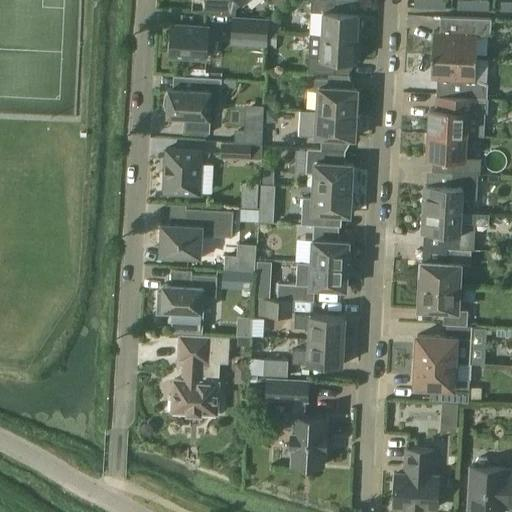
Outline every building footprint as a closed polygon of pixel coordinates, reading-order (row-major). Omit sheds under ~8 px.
[(203,0),(203,13),(235,15),(235,8),(242,4),(246,0),(203,0)] [(311,0),(310,34),(360,37),(362,14),(337,13),(338,0),(311,0)] [(457,0),(457,10),(472,10),(473,0),(457,0)] [(473,0),(472,10),(489,11),(489,0),(476,0),(473,0)] [(511,1),(501,2),(500,10),(511,10),(511,1)] [(230,44),(267,47),(268,19),(232,16),(230,44)] [(433,55),(476,57),(477,37),(491,34),(491,19),(441,17),(440,33),(434,32),(433,55)] [(171,55),(207,58),(209,27),(173,24),(172,40),(169,41),(168,50),(171,52),(171,55)] [(307,72),(329,74),(334,74),(335,59),(359,61),(360,37),(310,34),(307,72)] [(437,95),(487,98),(488,84),(475,78),(476,57),(433,55),(432,78),(437,78),(437,95)] [(349,75),(334,74),(329,74),(328,78),(315,78),(314,90),(319,91),(318,111),(356,113),(358,88),(349,88),(349,75)] [(183,89),(169,88),(169,92),(167,92),(165,98),(164,101),(164,105),(166,111),(168,111),(168,115),(186,116),(185,133),(183,133),(208,135),(209,117),(210,118),(211,102),(220,102),(222,78),(184,76),(183,89)] [(430,109),(428,133),(484,136),(485,115),(487,115),(487,98),(437,95),(436,109),(430,109)] [(321,149),(328,150),(340,150),(340,137),(355,138),(356,113),(318,111),(318,112),(299,111),(299,136),(321,136),(321,149)] [(262,144),(263,132),(245,131),(235,130),(234,142),(262,144)] [(453,172),(478,174),(480,174),(481,159),(466,159),(467,136),(484,136),(428,133),(427,157),(453,158),(452,172),(453,172)] [(221,157),(261,159),(262,144),(234,142),(222,142),(221,157)] [(164,193),(200,195),(202,151),(166,149),(164,193)] [(314,173),(314,187),(352,189),(352,184),(357,169),(353,168),(353,164),(327,162),(328,150),(321,149),(321,150),(308,149),(306,173),(314,173)] [(426,185),(424,209),(462,211),(463,198),(477,199),(478,174),(453,172),(453,186),(426,185)] [(301,224),(314,225),(323,225),(324,213),(351,214),(351,210),(354,210),(352,194),(352,189),(314,187),(313,198),(303,197),(301,224)] [(160,254),(201,256),(202,235),(232,236),(234,211),(187,208),(186,224),(162,223),(160,254)] [(259,208),(259,220),(273,220),(273,208),(259,208)] [(448,249),(471,250),(472,250),(474,250),(475,225),(461,224),(462,211),(424,209),(423,233),(450,234),(449,248),(448,248),(448,249)] [(314,225),(312,263),(351,265),(351,264),(351,250),(349,250),(349,241),(339,240),(336,237),(337,227),(339,227),(339,226),(323,225),(314,225)] [(225,254),(224,269),(255,271),(256,244),(238,243),(237,255),(225,254)] [(420,285),(460,287),(460,286),(471,264),(471,250),(448,249),(447,262),(421,261),(420,285)] [(349,280),(351,266),(351,265),(312,263),(297,262),(296,284),(278,283),(277,299),(313,301),(314,287),(347,289),(347,280),(349,280)] [(233,272),(232,286),(242,287),(243,287),(243,272),(242,272),(233,272)] [(218,276),(192,274),(192,286),(163,284),(163,292),(158,292),(158,306),(157,306),(157,314),(163,314),(173,314),(172,331),(201,333),(203,296),(216,297),(218,276)] [(255,285),(254,298),(269,299),(269,286),(255,285)] [(444,324),(447,324),(468,325),(469,310),(459,310),(460,287),(420,285),(419,309),(444,310),(444,324)] [(254,315),(292,317),(293,300),(277,299),(254,298),(254,315)] [(309,339),(344,341),(345,316),(295,313),(295,327),(310,328),(309,339)] [(446,336),(418,335),(416,361),(456,363),(470,364),(472,326),(468,325),(447,324),(446,336)] [(174,380),(173,411),(188,412),(188,413),(202,414),(202,412),(217,413),(220,362),(229,362),(230,336),(178,334),(177,360),(185,360),(184,380),(174,380)] [(293,363),(342,366),(344,341),(309,339),(309,350),(293,349),(293,363)] [(264,374),(287,376),(288,360),(265,358),(264,374)] [(444,400),(468,402),(469,380),(455,379),(456,363),(416,361),(415,387),(445,388),(444,400)] [(306,401),(307,401),(309,381),(269,379),(268,399),(296,400),(306,401)] [(306,401),(296,400),(295,416),(305,417),(306,401)] [(440,429),(456,430),(457,402),(440,402),(440,429)] [(409,429),(436,428),(435,412),(409,412),(409,429)] [(305,468),(309,469),(313,468),(315,467),(317,465),(324,466),(325,449),(326,449),(327,434),(326,434),(327,418),(305,417),(295,416),(294,433),(292,432),(292,447),(293,447),(292,464),(298,464),(299,466),(302,467),(305,468)] [(394,506),(438,508),(439,476),(433,475),(434,450),(407,449),(406,474),(396,474),(394,506)] [(473,511),(485,511),(486,510),(504,511),(504,506),(511,506),(511,469),(506,469),(506,467),(489,466),(489,462),(487,459),(479,458),(476,461),(476,466),(472,466),(469,510),(473,510),(473,511)]
